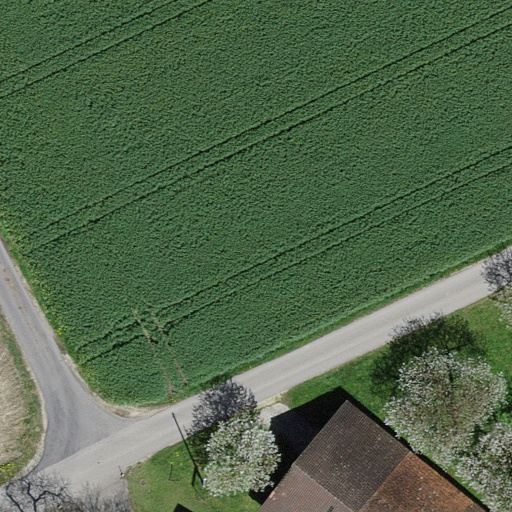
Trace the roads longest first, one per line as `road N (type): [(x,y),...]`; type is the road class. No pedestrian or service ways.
road 1 (residential): [(100,460),(511,267)]
road 2 (residential): [(0,266),(100,460)]
